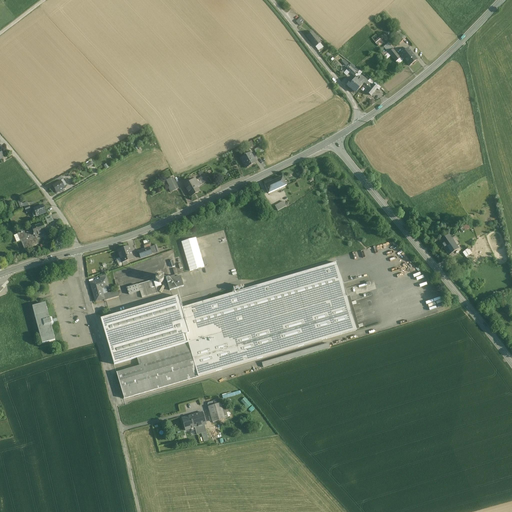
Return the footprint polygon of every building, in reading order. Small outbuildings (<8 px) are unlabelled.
[(300,18),(296,22),(299,26),(304,21),(300,18)] [(406,39),(399,31),(393,36),(397,40),(393,43),(396,47),(406,39)] [(321,43),(312,32),(306,37),(315,48),(315,47),(320,44),(321,43)] [(388,44),(383,47),(388,53),(393,49),(388,44)] [(393,49),(388,53),(396,62),(400,58),(399,56),(393,49)] [(417,60),(408,49),(400,55),(404,59),(409,66),(417,60)] [(400,58),(396,62),(398,65),(402,61),(404,59),(400,55),(399,56),(400,58)] [(355,71),(350,67),(347,70),(354,77),(355,77),(357,74),(355,71)] [(362,73),(357,69),(355,71),(357,74),(355,77),(357,78),(356,80),(355,79),(351,83),(350,82),(346,86),(354,92),(358,88),(359,90),(362,86),(363,87),(368,81),(365,78),(361,75),(362,73)] [(381,88),(370,79),(369,79),(369,80),(375,84),(373,85),(377,88),(376,89),(379,91),(381,88)] [(373,85),(368,81),(363,87),(368,91),(367,92),(371,96),(376,89),(377,88),(373,85)] [(250,153),(240,157),(246,167),(257,162),(254,157),(253,158),(250,153)] [(195,180),(184,186),(191,197),(200,192),(197,187),(208,181),(204,176),(196,181),(195,180)] [(282,177),(264,185),(268,194),(286,186),(282,177)] [(174,181),(172,178),(166,180),(168,185),(169,184),(170,187),(173,191),(179,188),(177,185),(175,181),(174,181)] [(58,182),(52,186),(54,190),(56,193),(57,193),(60,192),(63,190),(62,190),(65,189),(61,182),(60,181),(58,182)] [(162,202),(158,204),(163,215),(172,210),(167,200),(162,202)] [(283,201),(275,206),(278,211),(286,207),(283,201)] [(27,202),(23,204),(27,213),(31,212),(27,202)] [(43,205),(33,209),(37,218),(46,214),(43,205)] [(51,215),(45,218),(47,224),(53,221),(51,215)] [(43,224),(32,228),(33,231),(19,236),(22,243),(25,249),(38,244),(37,242),(35,237),(41,235),(42,235),(46,234),(43,224)] [(459,249),(449,235),(439,241),(449,256),(459,249)] [(196,238),(181,242),(190,271),(204,267),(196,238)] [(129,247),(118,251),(122,263),(127,261),(133,259),(129,247)] [(144,249),(138,252),(140,258),(147,256),(144,249)] [(178,297),(101,319),(114,365),(137,358),(346,297),(337,263),(181,308),(178,297)] [(163,281),(164,279),(163,278),(162,276),(161,275),(159,275),(158,275),(156,276),(155,278),(155,279),(155,281),(156,282),(158,283),(159,284),(161,283),(163,282),(163,281)] [(174,276),(166,279),(170,291),(184,286),(180,276),(175,278),(174,276)] [(100,280),(90,283),(96,302),(104,299),(104,301),(118,297),(117,291),(108,294),(106,287),(108,287),(106,279),(100,280)] [(156,282),(154,282),(153,280),(138,285),(142,298),(162,292),(160,286),(161,286),(161,283),(159,284),(158,283),(157,283),(156,282)] [(137,285),(127,288),(129,295),(140,292),(137,285)] [(346,297),(137,358),(139,366),(116,373),(124,399),(356,330),(346,297)] [(49,318),(45,303),(32,307),(42,344),(55,340),(51,325),(52,325),(54,323),(57,322),(56,319),(53,319),(50,318),(49,318)] [(247,408),(251,405),(245,397),(240,401),(247,408)] [(220,404),(208,407),(213,422),(225,419),(220,404)] [(203,413),(194,415),(198,427),(204,425),(206,425),(203,413)] [(194,415),(182,419),(185,431),(195,428),(198,427),(194,415)] [(198,427),(195,428),(197,434),(201,433),(206,432),(204,425),(198,427)]
